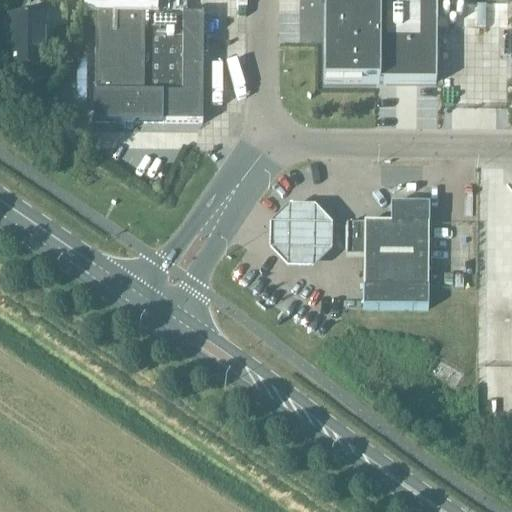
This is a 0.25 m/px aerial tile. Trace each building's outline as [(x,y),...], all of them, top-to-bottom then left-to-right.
[(82,0),(83,16),(83,29),(95,29),(93,124),(121,125),(121,129),(123,131),(130,132),(133,129),(133,125),(201,125),(202,17),(156,16),(156,0),(82,0)] [(322,0),(322,85),(435,85),(435,3),(434,0),(322,0)] [(511,0),(434,0),(435,3),(511,2),(511,10),(511,65),(511,0)] [(159,2),(159,15),(185,16),(185,2),(159,2)] [(41,69),(45,69),(45,18),(8,18),(8,70),(12,70),(12,86),(41,86),(41,69)] [(475,18),(458,18),(458,60),(474,60),(475,18)] [(250,87),(251,59),(238,59),(237,87),(250,87)] [(457,62),(458,81),(470,81),(469,62),(457,62)] [(462,89),(462,103),(488,104),(488,89),(462,89)] [(428,207),(389,207),(389,226),(345,226),(345,258),(362,258),(362,290),(346,290),(346,323),(464,404),(465,291),(427,291),(427,227),(428,227),(428,207)] [(311,214),(285,214),(267,232),(266,258),(285,277),(311,277),(329,259),(330,233),(311,214)]
